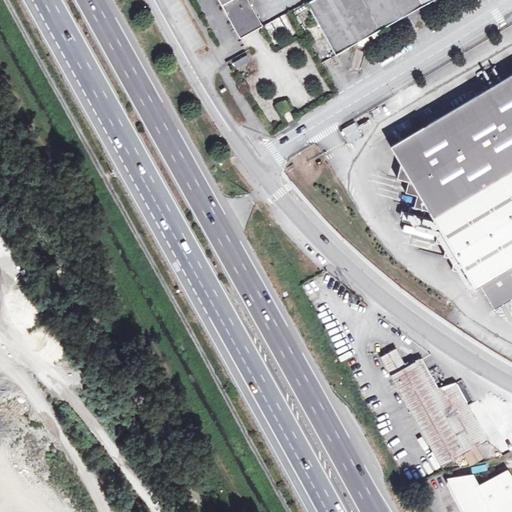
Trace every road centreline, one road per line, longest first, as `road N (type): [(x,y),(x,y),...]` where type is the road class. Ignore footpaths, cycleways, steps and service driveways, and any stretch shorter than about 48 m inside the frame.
road 1 (motorway): [(47,0),(331,511)]
road 2 (motorway): [(379,511),(98,0)]
road 3 (unclassified): [(511,389),(379,296),(312,237),(248,162)]
road 4 (unclassified): [(511,6),(248,162)]
road 5 (unclassified): [(248,162),(159,0)]
